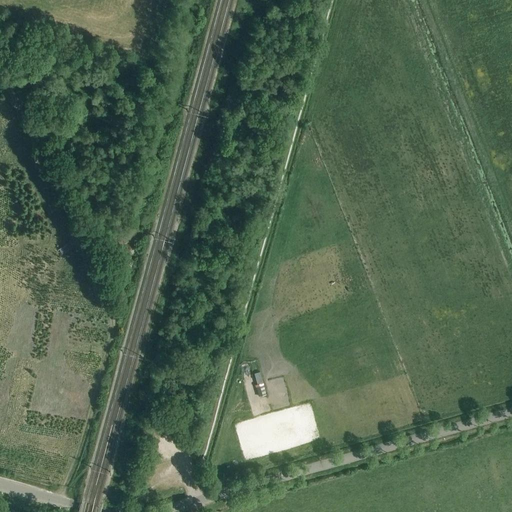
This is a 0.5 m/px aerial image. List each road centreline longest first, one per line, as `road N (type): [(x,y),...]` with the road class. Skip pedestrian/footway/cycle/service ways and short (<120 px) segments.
road 1 (track): [(61,502),(120,305),(0,74)]
road 2 (tertiary): [(156,511),(511,412)]
road 3 (track): [(164,0),(150,49),(134,63),(4,84)]
